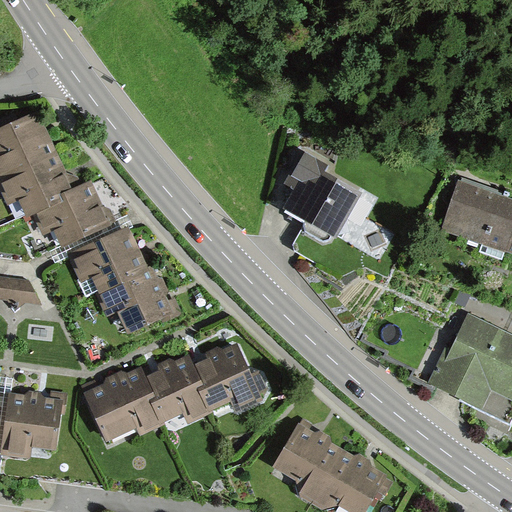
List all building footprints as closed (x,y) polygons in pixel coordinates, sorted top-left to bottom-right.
[(0,162),(0,176),(2,180),(54,159),(38,121),(0,136),(0,157),(2,162),(0,162)] [(284,215),(336,245),(363,199),(327,178),(331,172),(306,158),(293,180),(290,178),(279,197),(291,204),(284,215)] [(70,197),(54,159),(2,180),(12,204),(19,201),(28,224),(37,220),(63,209),(60,201),(70,197)] [(511,202),(459,184),(442,233),(511,257),(511,202)] [(91,189),(70,197),(60,201),(63,209),(37,220),(44,237),(55,232),(60,244),(114,222),(110,212),(102,215),(91,189)] [(379,233),(368,238),(372,247),(383,242),(379,233)] [(130,234),(72,261),(84,286),(93,282),(100,297),(149,274),(130,234)] [(149,274),(100,297),(110,318),(120,313),(131,337),(178,315),(172,302),(164,306),(149,274)] [(0,303),(34,307),(36,282),(0,278),(0,303)] [(511,335),(468,313),(430,388),(481,413),(490,393),(511,404),(511,335)] [(258,402),(235,349),(208,360),(210,365),(191,373),(209,415),(232,405),(234,412),(258,402)] [(209,415),(191,373),(186,361),(160,372),(162,376),(143,385),(160,426),(185,416),(188,424),(209,415)] [(160,426),(143,385),(139,375),(126,381),(124,376),(107,383),(109,388),(87,397),(107,444),(140,430),(141,434),(160,426)] [(62,401),(8,394),(0,455),(0,458),(28,462),(30,450),(54,454),(62,401)] [(320,496),(343,457),(302,433),(279,472),(320,496)] [(347,511),(365,511),(384,481),(343,457),(320,496),(347,511)]
